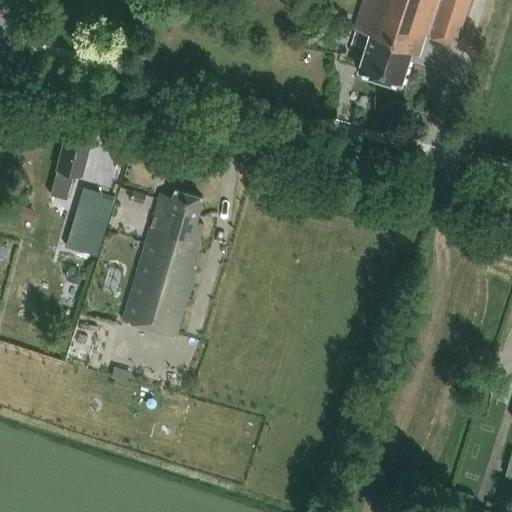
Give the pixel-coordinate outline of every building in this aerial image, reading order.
[(358,70),(401,83),(411,51),(419,53),(425,34),(456,44),(470,0),(364,0),(355,29),(370,33),(358,70)] [(74,173),(82,175),(90,143),(65,136),(57,169),(51,194),(67,198),(74,173)] [(201,239),(198,238),(203,222),(195,220),(202,196),(176,188),(173,196),(161,192),(123,320),(176,335),(200,252),(197,252),(201,239)] [(144,202),(146,193),(133,190),(130,198),(144,202)] [(98,254),(110,211),(80,202),(67,245),(98,254)] [(28,220),(31,208),(17,204),(14,216),(28,220)] [(117,365),(114,374),(128,379),(131,370),(117,365)] [(480,398),(496,403),(502,382),(486,378),(480,398)]
